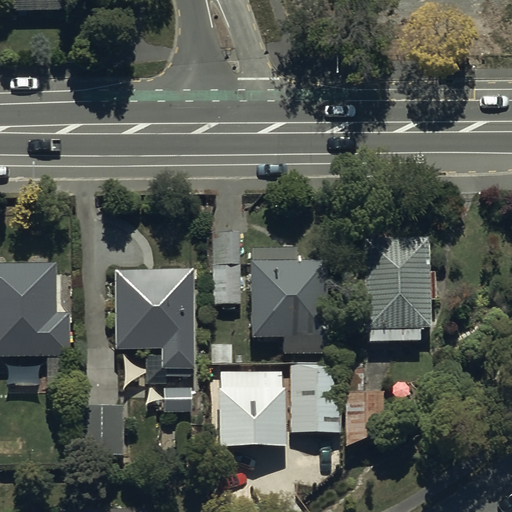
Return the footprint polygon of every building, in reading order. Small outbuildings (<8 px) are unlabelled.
[(3,0),(3,18),(57,18),(56,0),(3,0)] [(427,244),(363,245),(365,351),(417,350),(417,336),(429,336),(428,307),(433,307),(433,279),(428,279),(427,244)] [(294,253),(252,253),(252,347),(283,347),(283,360),(325,361),(325,270),(294,270),(294,253)] [(0,367),(69,367),(69,321),(58,321),(58,274),(0,273),(0,367)] [(114,358),(145,358),(145,391),(165,391),(165,383),(189,383),(188,378),(193,378),(192,277),(113,278),(114,358)] [(341,369),(289,369),(289,440),(341,440),(341,369)] [(284,377),(218,377),(219,447),(285,446),(284,377)] [(191,394),(163,394),(163,418),(191,419),(191,394)] [(383,399),(344,399),(346,453),(384,444),(383,399)] [(123,463),(123,412),(78,412),(78,463),(123,463)]
